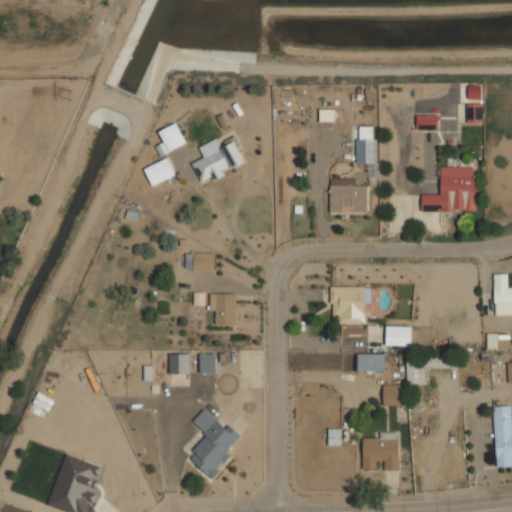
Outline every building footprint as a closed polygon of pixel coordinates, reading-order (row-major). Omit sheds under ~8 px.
[(466,122),(482,122),(482,103),(466,103),(466,122)] [(319,121),(334,121),(334,109),(319,109),(319,121)] [(437,114),(416,115),(416,129),(437,129),(437,114)] [(357,163),(369,163),(369,178),(376,178),(375,126),(356,126),(357,163)] [(192,162),(200,182),(210,177),(212,181),(224,175),(222,171),(244,161),(234,141),(221,147),(217,138),(198,146),(203,157),(192,162)] [(151,185),(174,175),(166,157),(143,168),(151,185)] [(421,210),(475,211),(476,167),(440,166),(439,194),(421,194),(421,210)] [(329,212),(364,213),(365,186),(330,185),(329,212)] [(214,252),(185,253),(185,269),(214,269),(214,252)] [(511,302),(511,287),(509,287),(509,272),(494,273),(494,313),(504,313),(504,303),(511,302)] [(330,285),(330,313),(340,313),(340,323),(365,323),(365,285),(330,285)] [(236,293),(209,293),(209,310),(215,310),(214,324),(235,325),(236,293)] [(341,336),(362,335),(361,323),(340,324),(341,336)] [(385,344),(410,344),(410,325),(385,325),(385,344)] [(509,331),(487,331),(487,348),(509,348),(509,331)] [(169,354),(170,374),(190,374),(189,353),(169,354)] [(216,372),(215,353),(199,353),(200,373),(216,372)] [(357,371),(384,371),(384,353),(357,353),(357,371)] [(406,384),(428,384),(428,367),(456,367),(456,354),(406,354),(406,384)] [(152,380),(152,365),(144,365),(144,380),(152,380)] [(403,404),(403,383),(382,383),(382,404),(403,404)] [(511,434),(511,404),(494,405),(496,466),(511,465),(511,434)] [(240,435),(229,424),(225,428),(204,408),(192,421),(208,435),(188,457),(211,478),(232,455),(226,450),(240,435)] [(328,445),(341,445),(341,428),(328,428),(328,445)] [(398,433),(362,433),(362,468),(398,468),(398,433)] [(48,506),(65,511),(97,511),(91,510),(97,491),(95,491),(99,478),(97,478),(102,466),(65,454),(48,506)]
